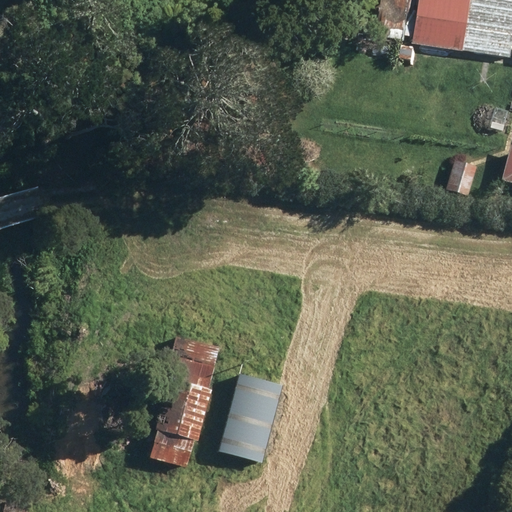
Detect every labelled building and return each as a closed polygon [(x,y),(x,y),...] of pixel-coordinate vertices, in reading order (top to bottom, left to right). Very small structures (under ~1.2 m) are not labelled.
[(404,37),(413,39),(412,46),(509,59),(511,37),(511,0),(417,0),(415,18),(408,17),(409,9),(385,6),(380,39),(403,42),(404,37)] [(412,49),(398,47),(396,59),(410,62),(412,49)] [(511,149),(510,149),(501,183),(511,185),(511,149)] [(452,159),(445,188),(466,194),(473,165),(452,159)] [(142,459),(186,471),(194,444),(197,445),(211,394),(208,393),(219,350),(175,338),(142,459)] [(217,456),(261,468),(282,389),(239,377),(217,456)]
